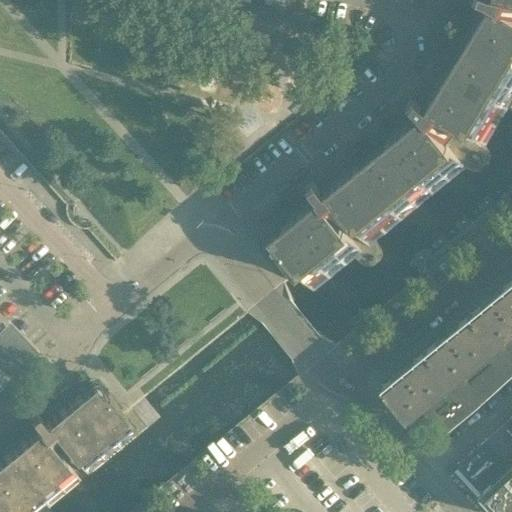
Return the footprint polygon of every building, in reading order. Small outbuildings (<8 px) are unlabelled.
[(484,11),(457,56),(508,89),(511,91),(511,88),(510,87),(511,83),(511,0),(476,0),(479,9),(484,11)] [(412,120),(372,153),(410,202),(416,209),(418,207),(412,200),(425,189),(431,196),(433,195),(427,187),(441,176),(447,183),(449,182),(443,174),(457,163),(463,170),(465,169),(442,141),(454,127),(485,146),(486,144),(478,139),(487,124),(495,129),(497,127),(489,122),(498,106),(506,111),(508,108),(499,104),(508,89),(457,56),(447,72),(439,68),(428,71),(412,97),(406,103),(410,106),(409,116),(412,120)] [(309,204),(268,238),(313,293),(315,291),(309,283),(323,272),(329,280),(331,278),(325,271),(339,259),(344,267),(347,265),(341,258),(354,247),(360,254),(362,252),(339,225),(345,219),(368,247),(370,246),(364,239),(378,227),(384,235),(386,233),(380,226),(394,214),(400,222),(402,220),(396,213),(410,202),(372,153),(357,165),(352,159),(339,157),(306,184),(310,189),(307,191),(306,200),(309,204)] [(511,278),(470,312),(511,364),(511,278)] [(511,374),(511,364),(470,312),(425,349),(474,409),(511,374)] [(0,378),(35,345),(5,314),(0,319),(0,378)] [(474,409),(425,349),(381,385),(406,416),(417,407),(443,435),(474,409)] [(75,461),(107,435),(124,421),(92,381),(76,394),(71,387),(65,387),(35,411),(32,408),(26,413),(29,418),(27,420),(25,429),(29,433),(0,456),(0,511),(11,511),(69,466),(58,453),(65,448),(75,461)] [(511,414),(502,424),(511,435),(511,414)] [(511,511),(511,435),(502,424),(457,466),(498,511),(511,511)]
